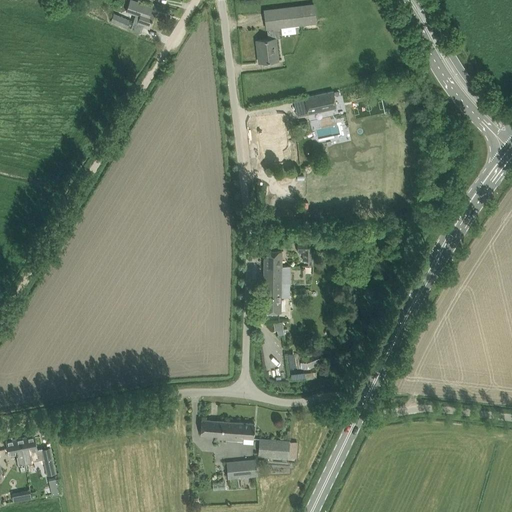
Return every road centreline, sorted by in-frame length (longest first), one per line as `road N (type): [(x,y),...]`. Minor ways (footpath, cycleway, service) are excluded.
road 1 (unclassified): [(220,0),(249,235),(245,393)]
road 2 (secondary): [(362,403),(455,231),(511,151)]
road 3 (unclassified): [(0,429),(186,393),(245,393)]
road 4 (tertiary): [(401,0),(450,86),(500,140),(511,142)]
road 5 (tertiary): [(511,128),(470,83),(422,0)]
road 6 (unclassified): [(362,403),(386,413),(444,409),(511,418)]
road 7 (secondary): [(310,511),(362,403)]
